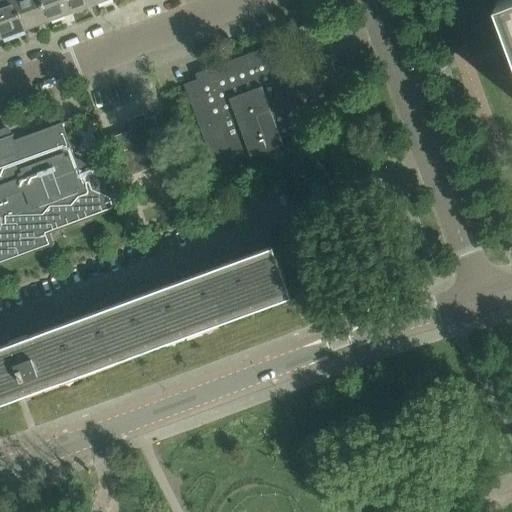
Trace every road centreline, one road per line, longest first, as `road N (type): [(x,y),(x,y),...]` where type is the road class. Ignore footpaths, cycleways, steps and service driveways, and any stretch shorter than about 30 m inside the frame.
road 1 (residential): [(0,471),(341,343),(486,298)]
road 2 (residential): [(486,298),(373,0)]
road 3 (residential): [(0,89),(240,0)]
